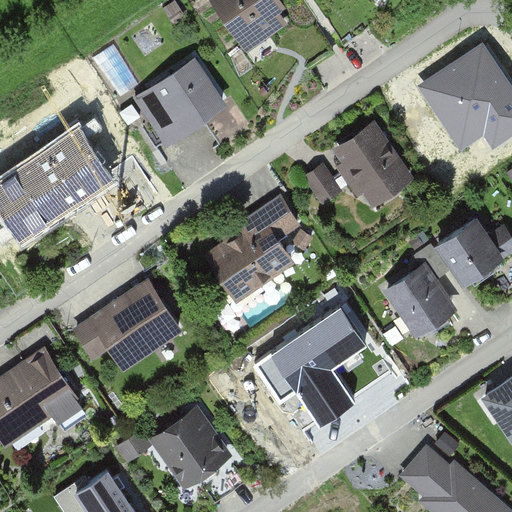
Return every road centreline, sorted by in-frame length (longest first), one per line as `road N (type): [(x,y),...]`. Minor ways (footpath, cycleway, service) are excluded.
road 1 (residential): [(0,333),(466,12),(491,9),(511,25)]
road 2 (residential): [(261,511),(511,340)]
